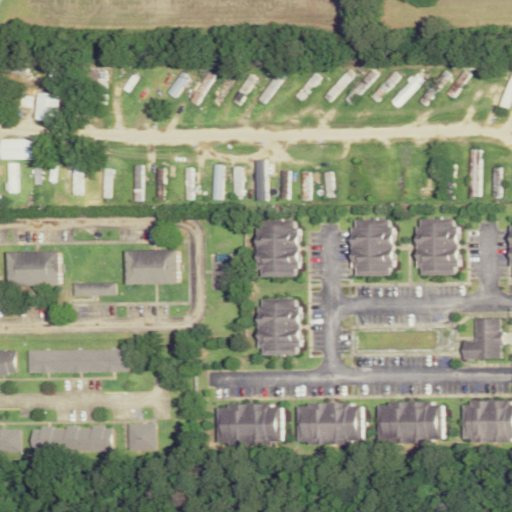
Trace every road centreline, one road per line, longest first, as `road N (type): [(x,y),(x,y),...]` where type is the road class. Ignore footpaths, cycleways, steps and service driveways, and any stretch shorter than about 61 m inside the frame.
road 1 (residential): [(0,124),(508,123)]
road 2 (residential): [(0,330),(182,334),(200,315),(200,243),(180,227),(0,226)]
road 3 (residential): [(511,297),(326,297),(327,367),(511,367)]
road 4 (residential): [(0,404),(167,406)]
